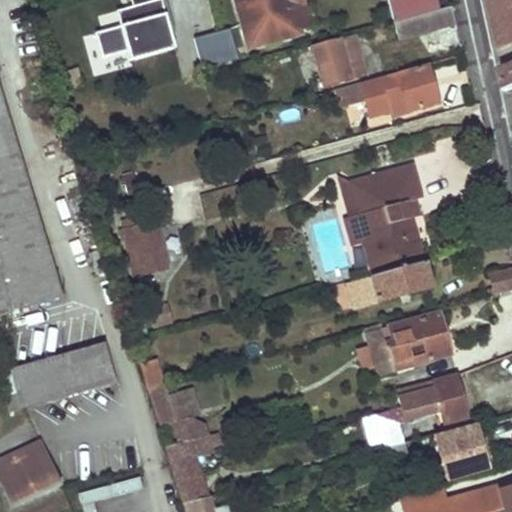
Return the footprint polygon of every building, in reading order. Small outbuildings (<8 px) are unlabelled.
[(174,50),(162,0),(150,0),(132,4),(115,8),(119,27),(95,32),(101,57),(128,50),(131,60),(174,50)] [(234,0),(248,49),(300,34),(299,30),(290,0),(234,0)] [(303,0),(290,0),(299,30),(311,27),(303,0)] [(511,0),(484,0),(496,52),(511,45),(511,0)] [(398,41),(455,24),(451,8),(393,24),(398,41)] [(194,40),(203,71),(239,61),(230,30),(194,40)] [(351,80),(365,76),(354,36),(340,40),(351,80)] [(312,47),(324,88),(351,80),(340,40),(312,47)] [(360,83),(370,117),(391,112),(389,105),(408,100),(411,110),(438,103),(427,64),(360,83)] [(511,64),(500,69),(505,93),(511,89),(511,64)] [(0,316),(58,299),(0,105),(0,316)] [(363,243),(373,277),(421,264),(409,220),(417,217),(413,201),(422,199),(413,165),(348,183),(340,179),(345,198),(351,197),(356,217),(362,215),(370,241),(363,243)] [(351,197),(345,198),(351,221),(346,222),(352,246),(363,243),(370,241),(362,215),(356,217),(351,197)] [(125,237),(135,277),(168,269),(157,224),(137,229),(138,234),(125,237)] [(354,308),(431,287),(424,263),(421,264),(373,277),(347,284),(354,308)] [(511,290),(511,270),(489,276),(493,289),(487,291),(488,297),(511,290)] [(145,327),(170,327),(169,309),(144,310),(145,327)] [(384,330),(382,325),(365,330),(371,351),(387,346),(394,371),(450,355),(438,314),(384,330)] [(387,346),(371,351),(379,376),(394,371),(387,346)] [(10,413),(115,383),(106,349),(11,375),(17,395),(6,398),(10,413)] [(164,387),(156,360),(140,366),(147,392),(148,392),(164,387)] [(398,392),(402,409),(378,417),(385,441),(400,437),(396,423),(441,411),(444,424),(466,419),(455,376),(398,392)] [(148,392),(160,429),(172,425),(177,445),(208,437),(203,425),(192,419),(182,392),(168,397),(165,387),(164,387),(148,392)] [(192,389),(182,392),(192,419),(201,416),(192,389)] [(364,421),(371,446),(385,441),(378,417),(364,421)] [(435,439),(447,481),(487,470),(486,465),(492,463),(483,431),(477,432),(475,428),(435,439)] [(208,437),(211,448),(222,445),(219,434),(208,437)] [(207,498),(196,457),(212,452),(211,448),(208,437),(177,445),(165,448),(182,505),(207,498)] [(386,441),(385,441),(387,449),(402,444),(400,437),(386,441)] [(40,443),(23,451),(27,459),(44,451),(40,443)] [(60,487),(44,451),(27,459),(23,451),(7,458),(11,466),(0,471),(0,484),(12,510),(60,487)] [(7,458),(0,461),(0,471),(11,466),(7,458)] [(95,511),(94,503),(142,491),(139,478),(78,494),(82,511),(95,511)] [(511,511),(511,486),(499,490),(504,509),(505,511),(511,511)] [(497,511),(498,511),(504,509),(499,490),(499,488),(447,501),(443,487),(400,498),(403,511),(497,511)] [(208,511),(205,499),(185,505),(186,511),(208,511)]
